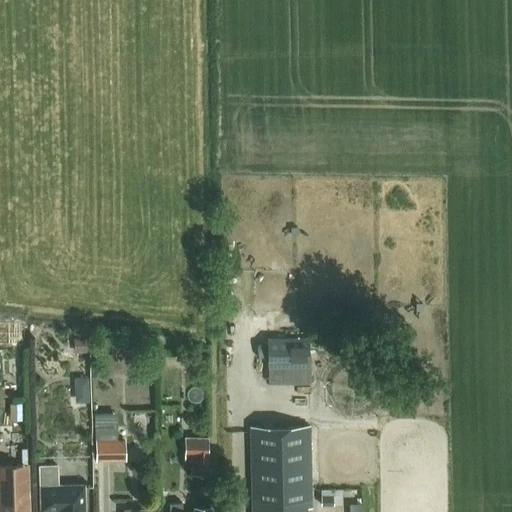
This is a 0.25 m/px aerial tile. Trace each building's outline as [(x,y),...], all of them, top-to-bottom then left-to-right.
[(0,345),(20,346),(20,322),(0,321),(0,345)] [(87,338),(74,338),(75,353),(88,352),(87,338)] [(269,338),(269,368),(309,368),(309,338),(269,338)] [(75,378),(75,385),(81,390),(89,390),(89,378),(75,378)] [(22,420),(22,404),(10,404),(10,420),(22,420)] [(252,511),(307,511),(307,506),(312,506),(310,425),(251,426),(252,511)] [(94,437),(95,459),(124,458),(123,436),(94,437)] [(207,475),(207,437),(183,437),(183,460),(190,460),(190,475),(207,475)] [(0,511),(29,511),(29,496),(28,464),(0,464),(0,511)] [(58,511),(85,511),(84,484),(59,485),(58,465),(40,465),(41,510),(59,509),(58,511)] [(333,494),(320,494),(320,504),(333,504),(333,494)] [(182,511),(182,503),(170,503),(170,511),(211,511),(211,506),(195,506),(194,511),(182,511)]
